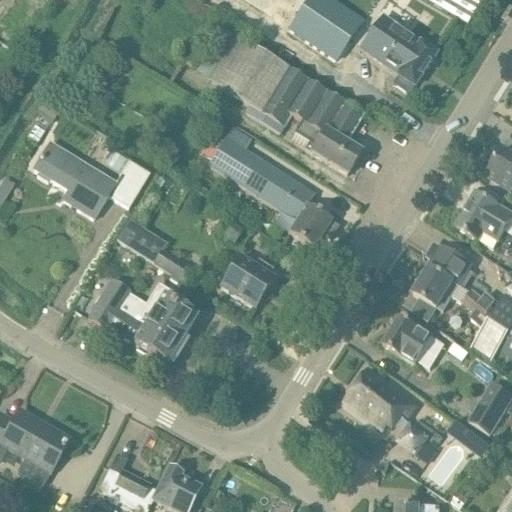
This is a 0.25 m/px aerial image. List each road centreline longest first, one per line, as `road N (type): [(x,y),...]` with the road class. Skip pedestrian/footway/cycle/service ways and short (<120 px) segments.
road 1 (residential): [(262,449),(511,41)]
road 2 (residential): [(262,449),(167,420),(0,326)]
